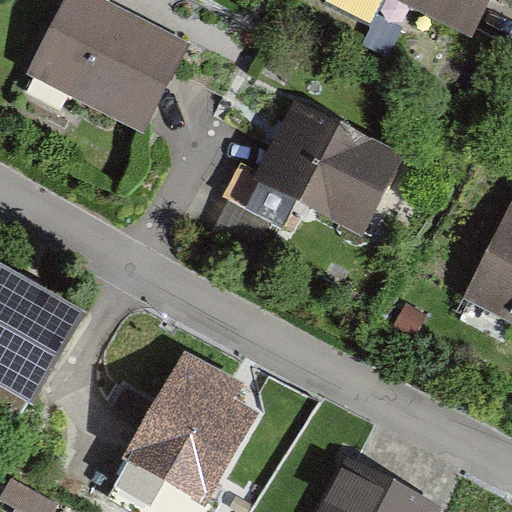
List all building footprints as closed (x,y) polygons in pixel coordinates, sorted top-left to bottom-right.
[(201,54),(101,0),(69,0),(29,75),(152,143),(201,54)] [(384,0),(480,53),(509,0),(384,0)] [(374,245),(414,164),(306,111),(266,191),(374,245)] [(511,237),(482,295),(511,310),(511,237)] [(70,313),(0,271),(0,388),(19,400),(70,313)] [(219,511),(272,426),(190,376),(132,469),(202,511),(219,511)] [(131,385),(121,410),(156,424),(166,399),(131,385)] [(358,463),(332,511),(451,511),(452,511),(358,463)]
